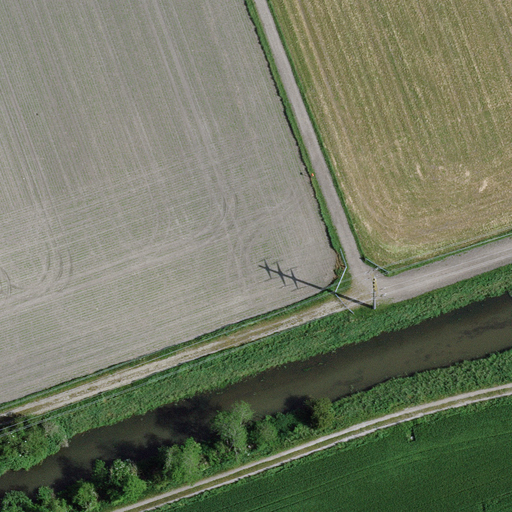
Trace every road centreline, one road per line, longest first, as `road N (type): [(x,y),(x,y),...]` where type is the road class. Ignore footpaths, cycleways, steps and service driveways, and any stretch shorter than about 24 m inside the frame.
road 1 (track): [(511,245),(0,424)]
road 2 (track): [(511,389),(340,436),(128,511)]
road 3 (track): [(260,0),(367,293)]
